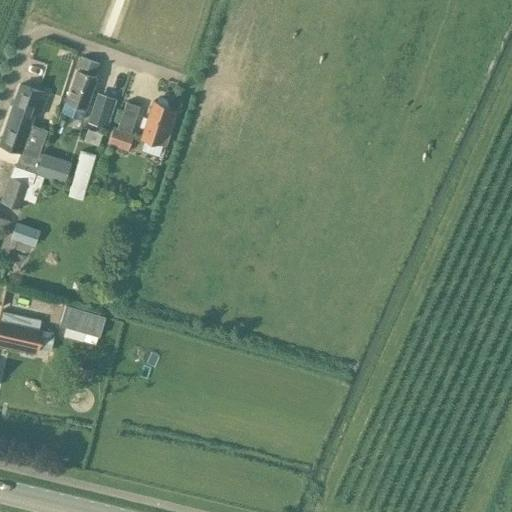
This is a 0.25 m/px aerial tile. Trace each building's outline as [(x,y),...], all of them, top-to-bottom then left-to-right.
[(77,70),(66,100),(62,112),(81,119),(96,77),(94,76),(99,63),(82,57),(77,70)] [(46,94),(20,85),(0,140),(0,144),(21,151),(34,155),(43,130),(29,125),(33,113),(39,115),(46,94)] [(157,102),(153,101),(147,119),(143,117),(140,126),(145,127),(141,137),(165,146),(177,111),(170,109),(171,107),(167,105),(167,104),(167,103),(167,102),(167,101),(166,101),(166,100),(165,100),(165,99),(164,99),(163,99),(162,99),(161,99),(160,99),(159,99),(159,100),(158,100),(158,101),(157,101),(157,102)] [(139,106),(126,101),(117,127),(113,126),(107,144),(127,150),(132,134),(130,133),(139,106)] [(87,128),(84,141),(98,145),(102,133),(87,128)] [(83,143),(68,187),(82,192),(97,148),(83,143)] [(14,165),(0,202),(21,210),(24,200),(34,173),(14,165)] [(0,217),(0,227),(7,230),(11,221),(0,217)] [(17,220),(11,236),(34,244),(39,229),(17,220)] [(59,323),(98,335),(104,315),(65,303),(59,323)] [(0,319),(0,345),(37,354),(38,348),(42,331),(43,329),(0,319)] [(78,365),(74,379),(86,382),(90,369),(78,365)]
